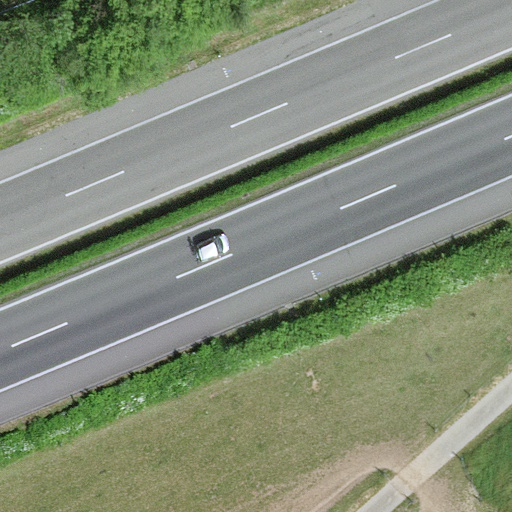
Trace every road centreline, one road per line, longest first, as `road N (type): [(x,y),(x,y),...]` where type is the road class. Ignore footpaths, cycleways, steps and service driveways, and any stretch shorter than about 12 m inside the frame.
road 1 (motorway): [(0,350),(511,135)]
road 2 (motorway): [(511,8),(0,222)]
road 3 (track): [(373,511),(511,388)]
